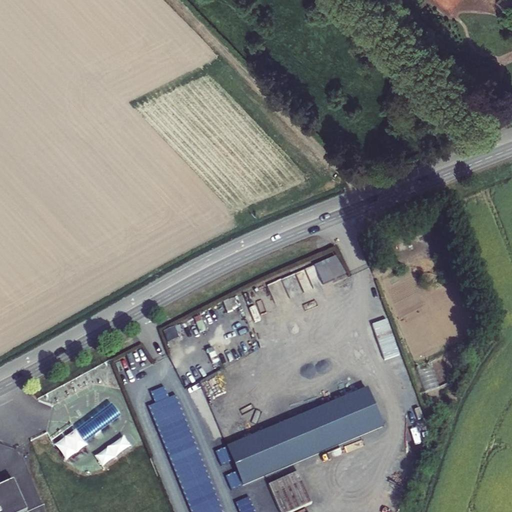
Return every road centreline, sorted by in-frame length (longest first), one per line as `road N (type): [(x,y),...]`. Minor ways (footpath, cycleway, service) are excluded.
road 1 (primary): [(0,389),(249,253),(511,148)]
road 2 (track): [(366,205),(179,0)]
